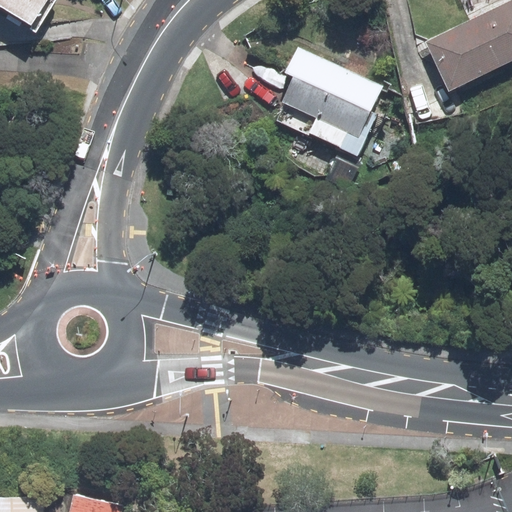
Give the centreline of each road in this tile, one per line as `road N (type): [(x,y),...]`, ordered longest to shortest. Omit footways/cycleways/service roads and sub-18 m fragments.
road 1 (secondary): [(126,303),(357,368)]
road 2 (secondary): [(357,368),(120,375)]
road 3 (tertiary): [(41,301),(65,230),(114,133)]
road 4 (tertiary): [(114,133),(114,291)]
road 5 (secondary): [(511,399),(357,368)]
road 6 (tertiary): [(114,133),(151,49),(188,0)]
